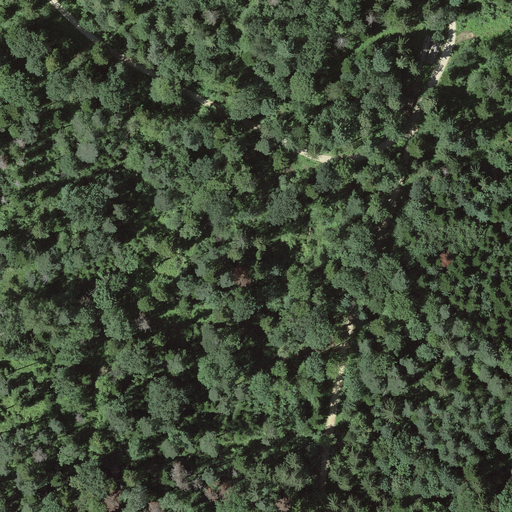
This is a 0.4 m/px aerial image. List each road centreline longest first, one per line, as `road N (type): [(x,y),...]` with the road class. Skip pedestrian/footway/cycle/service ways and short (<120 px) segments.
road 1 (track): [(52,0),(155,82),(270,138),(345,162),(392,145),(445,73),(454,36),(450,0)]
road 2 (track): [(319,511),(341,358),(417,114)]
